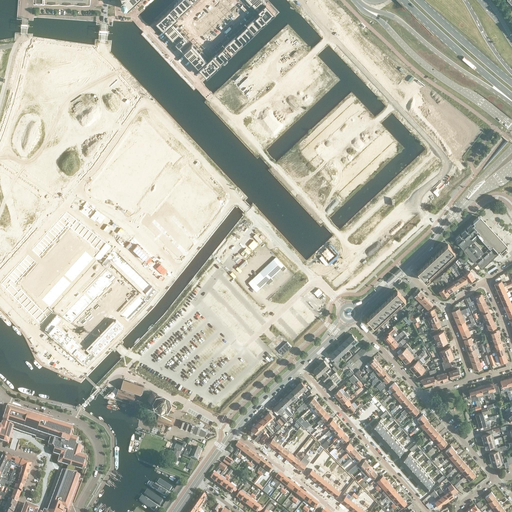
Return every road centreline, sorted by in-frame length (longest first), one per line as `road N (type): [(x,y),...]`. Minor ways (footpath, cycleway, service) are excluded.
road 1 (residential): [(0,275),(144,101)]
road 2 (tertiary): [(358,3),(426,67),(511,127)]
road 3 (residential): [(426,511),(297,366)]
road 4 (residential): [(236,197),(113,342)]
road 5 (residential): [(135,357),(199,295),(256,218)]
road 6 (residential): [(80,511),(100,463),(94,436),(74,420),(1,393)]
road 7 (primary): [(358,3),(392,16),(511,100)]
road 8 (residential): [(113,342),(77,372),(0,299)]
road 9 (primary): [(403,0),(511,97)]
road 10 (residential): [(355,254),(443,174),(438,149)]
road 11 (unclassified): [(232,431),(127,372),(135,357)]
road 12 (residential): [(144,101),(236,197)]
road 13 (residential): [(395,103),(298,193)]
road 14 (residential): [(438,149),(343,240)]
road 15 (residential): [(331,35),(235,124)]
road 16 (residential): [(334,511),(232,431)]
road 17 (primary): [(511,83),(419,0)]
